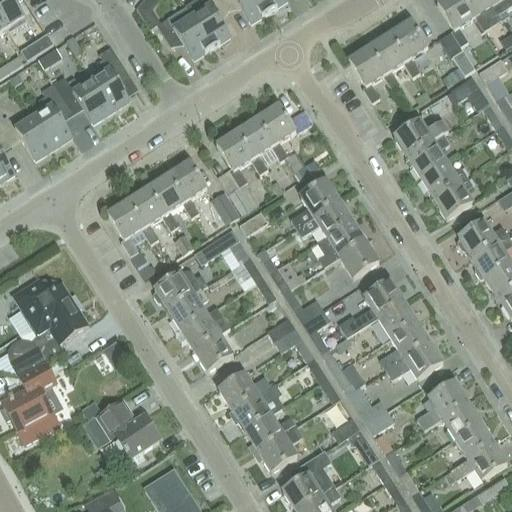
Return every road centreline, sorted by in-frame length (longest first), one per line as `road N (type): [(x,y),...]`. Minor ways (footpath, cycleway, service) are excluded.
road 1 (residential): [(511,405),(285,52)]
road 2 (residential): [(245,511),(50,202)]
road 3 (residential): [(50,202),(183,117)]
road 4 (residential): [(183,117),(107,0)]
road 5 (residential): [(183,117),(285,52)]
